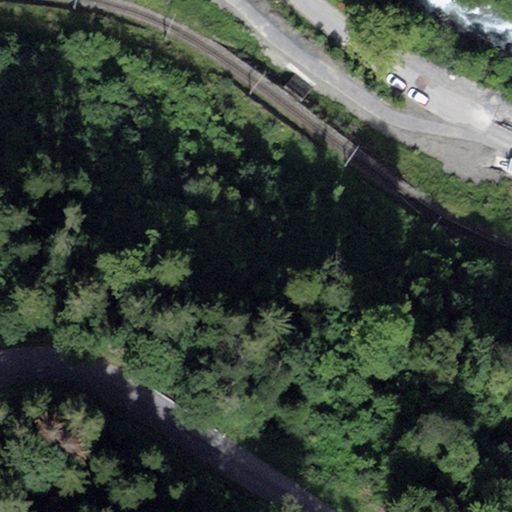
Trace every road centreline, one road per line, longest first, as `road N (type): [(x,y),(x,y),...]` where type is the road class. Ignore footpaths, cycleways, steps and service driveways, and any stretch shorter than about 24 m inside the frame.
road 1 (tertiary): [(0,367),(40,359),(95,369),(307,511)]
road 2 (unclassified): [(305,0),(511,138)]
